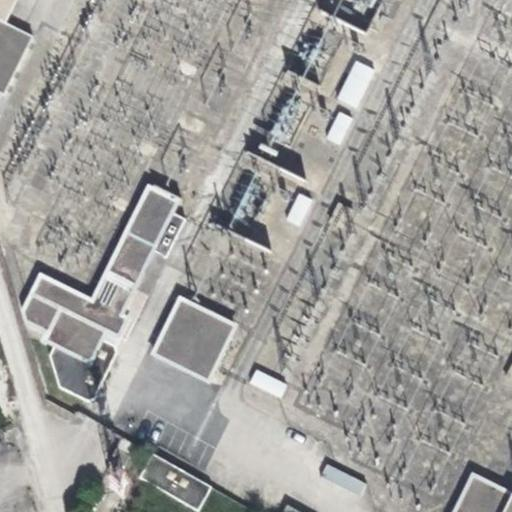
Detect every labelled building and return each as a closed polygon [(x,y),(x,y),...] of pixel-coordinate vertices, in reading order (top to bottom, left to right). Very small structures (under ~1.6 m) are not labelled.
[(17,0),(0,0),(0,97),(2,99),(31,41),(4,27),(17,0)] [(374,72),(356,64),(339,102),(356,110),(374,72)] [(354,117),(342,112),(328,141),(340,147),(354,117)] [(169,216),(175,205),(147,192),(90,304),(39,279),(22,315),(25,325),(47,336),(43,343),(53,348),(49,359),(57,391),(85,404),(92,402),(115,356),(113,349),(100,342),(104,333),(113,327),(120,330),(124,322),(118,319),(150,254),(164,261),(183,224),(169,216)] [(313,199),(301,194),(286,223),(298,229),(313,199)] [(353,212),(339,206),(329,225),(343,231),(353,212)] [(232,331),(179,304),(153,358),(207,384),(232,331)] [(286,387),(255,372),(250,384),(279,399),(286,387)] [(130,456),(117,450),(110,464),(122,470),(130,456)] [(199,511),(212,490),(156,458),(142,482),(193,511),(199,511)] [(511,511),(511,501),(471,481),(458,509),(464,511),(511,511)] [(0,511),(11,511),(6,501),(0,503),(0,511)]
